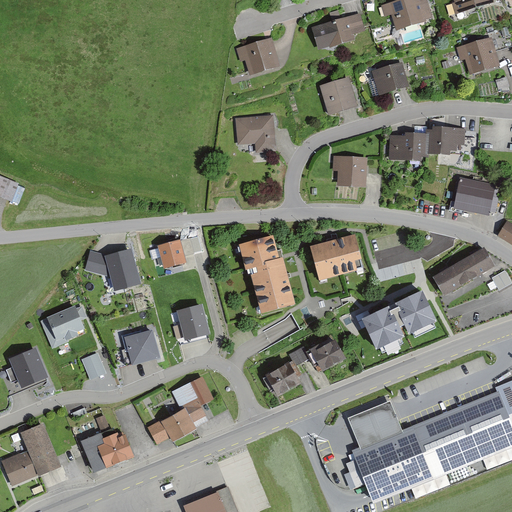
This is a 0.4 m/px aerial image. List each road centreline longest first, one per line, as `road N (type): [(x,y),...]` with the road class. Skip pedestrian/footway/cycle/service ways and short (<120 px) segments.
road 1 (residential): [(258,429),(235,378),(207,362),(111,397),(60,397),(0,423)]
road 2 (unclassified): [(293,214),(0,238)]
road 3 (residential): [(511,112),(415,110),(331,135),(296,164),(293,214)]
road 4 (primary): [(511,327),(258,429)]
road 5 (unclassified): [(511,259),(469,234),(407,219),(293,214)]
road 6 (primary): [(258,429),(52,511)]
